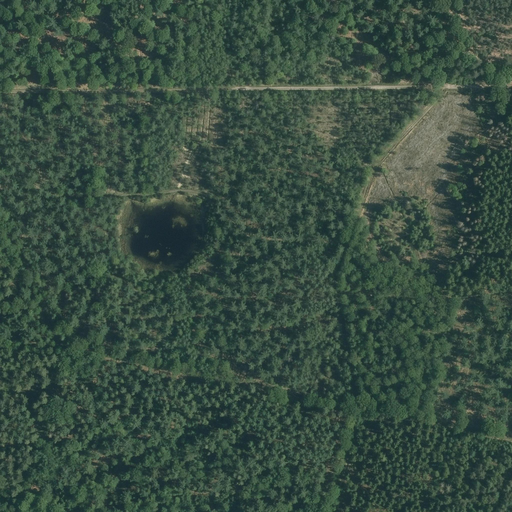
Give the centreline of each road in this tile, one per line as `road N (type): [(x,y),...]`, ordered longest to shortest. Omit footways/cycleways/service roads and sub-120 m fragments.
road 1 (track): [(64,348),(511,439)]
road 2 (track): [(0,91),(445,85)]
road 3 (track): [(445,85),(378,167),(349,242),(270,239),(229,219)]
road 4 (track): [(349,242),(337,271),(358,408),(329,511)]
road 5 (track): [(16,511),(64,348)]
road 6 (track): [(64,348),(0,235)]
